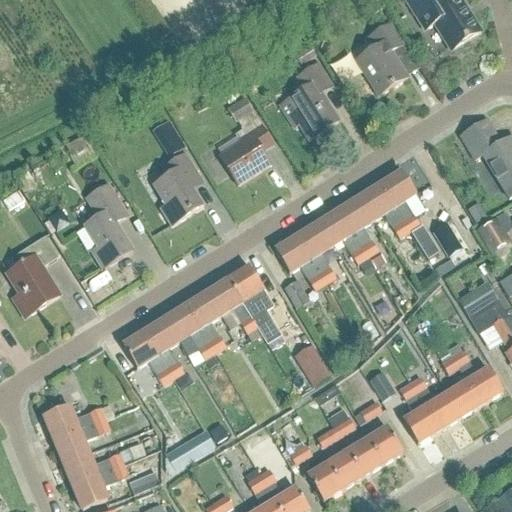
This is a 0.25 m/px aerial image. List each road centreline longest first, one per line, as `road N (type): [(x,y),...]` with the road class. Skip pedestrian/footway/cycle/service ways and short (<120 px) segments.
road 1 (residential): [(0,397),(485,94),(508,87)]
road 2 (tertiary): [(397,511),(511,442)]
road 3 (residential): [(48,511),(0,402)]
